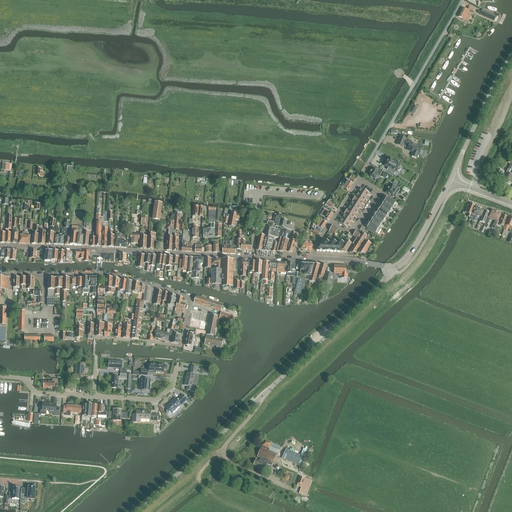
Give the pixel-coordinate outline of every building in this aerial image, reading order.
[(467,22),(472,13),(473,14),(474,12),(473,12),(474,10),(469,7),(467,10),(463,8),(458,17),(467,22)] [(480,14),(489,18),(494,20),(496,16),(483,9),(480,14)] [(418,155),(419,155),(422,147),(411,142),(411,141),(406,139),(400,136),(397,145),(403,147),(404,145),(408,147),(407,150),(413,153),(411,156),(417,158),(418,155)] [(399,171),(400,171),(401,169),(400,168),(399,167),(401,165),(390,158),(385,166),(396,173),(398,171),(399,171)] [(500,178),(503,173),(504,170),(498,167),(496,169),(493,175),(500,178)] [(372,171),(370,173),(371,173),(368,177),(375,182),(379,175),(380,176),(382,173),(374,168),(372,171)] [(342,186),(348,191),(353,184),(349,181),(348,181),(347,180),(348,178),(345,177),(343,180),(345,181),(342,186)] [(206,199),(207,180),(198,179),(197,199),(200,199),(200,198),(206,199)] [(386,193),(394,198),(396,195),(394,194),(398,188),(392,184),(391,184),(392,184),(389,188),(387,190),(388,190),(386,193)] [(369,193),(361,188),(358,192),(369,199),(370,197),(368,196),(369,193)] [(358,192),(355,197),(364,202),(365,200),(367,201),(369,199),(358,192)] [(355,196),(352,201),(353,201),(363,208),(365,206),(362,204),(364,202),(355,197),(355,196)] [(384,198),(382,201),(392,208),(394,209),(398,204),(387,197),(386,200),(384,198)] [(360,208),(362,210),(363,208),(353,201),(350,205),(358,211),(360,208)] [(389,213),(392,208),(382,201),(380,204),(382,206),(381,208),(380,207),(380,208),(389,213)] [(152,220),(159,221),(162,204),(155,203),(152,220)] [(469,206),(467,205),(465,212),(468,214),(467,216),(469,217),(474,205),(470,203),(469,206)] [(358,216),(359,214),(357,213),(358,211),(350,205),(347,209),(347,210),(358,216)] [(203,207),(200,207),(193,206),(193,216),(203,217),(203,207)] [(203,238),(214,237),(214,229),(215,229),(215,220),(215,212),(216,211),(216,207),(209,207),(209,211),(208,223),(210,223),(210,229),(203,230),(203,238)] [(470,220),(474,221),(479,209),(475,207),(472,214),(470,220)] [(377,208),(375,211),(386,218),(389,213),(380,208),(379,210),(377,208)] [(321,219),(317,226),(322,229),(326,223),(326,222),(327,220),(329,221),(333,214),(329,212),(324,209),(320,215),(325,218),(323,221),(321,219)] [(357,218),(358,216),(347,210),(347,209),(344,214),(353,219),(354,217),(357,218)] [(479,209),(474,221),(476,222),(478,219),(480,220),(484,211),(479,209)] [(496,212),(491,210),(484,227),(487,228),(489,223),(491,218),(493,219),(496,212)] [(382,223),(386,218),(375,211),(373,214),(375,216),(374,218),(382,223)] [(480,220),(479,221),(484,223),(489,213),(484,211),(480,220)] [(496,212),(493,219),(495,221),(493,225),(493,224),(491,228),(494,229),(501,214),(496,212)] [(231,213),(228,226),(234,227),(236,220),(239,221),(240,215),(237,215),(237,214),(231,213)] [(352,225),(354,223),(352,222),(353,219),(344,214),(342,218),(352,225)] [(263,223),(262,224),(267,225),(273,226),(273,227),(273,229),(277,229),(277,230),(279,231),(280,229),(281,229),(281,228),(278,227),(281,216),(275,215),(274,220),(274,222),(268,221),(267,222),(263,222),(263,223)] [(500,215),(498,221),(500,222),(499,224),(504,226),(507,217),(503,215),(502,216),(500,215)] [(370,218),(368,221),(379,228),(382,223),(374,218),(374,217),(372,220),(370,218)] [(511,226),(511,218),(509,217),(502,235),(506,237),(508,231),(507,231),(509,226),(511,227),(511,226)] [(339,223),(347,228),(349,226),(351,227),(352,225),(342,218),(339,223)] [(285,228),(287,221),(281,219),(279,226),(285,228)] [(46,244),(53,245),(55,228),(56,220),(51,220),(49,230),(51,231),(51,233),(48,232),(46,244)] [(381,229),(379,228),(368,221),(366,224),(369,226),(367,228),(378,235),(381,229)] [(267,225),(262,251),(270,252),(270,248),(271,248),(273,240),(273,239),(273,237),(279,238),(281,229),(280,229),(279,231),(277,230),(277,229),(273,229),(273,227),(273,226),(267,225)] [(70,246),(77,246),(78,227),(72,226),(72,230),(70,230),(69,234),(71,234),(71,238),(66,237),(65,245),(70,245),(70,246)] [(292,232),(291,238),(289,237),(291,231),(282,228),(277,244),(276,252),(277,252),(292,253),(295,244),(293,243),(295,233),(292,232)] [(496,228),(493,232),(498,237),(501,233),(496,228)] [(54,245),(64,245),(65,230),(62,230),(62,235),(54,235),(54,245)] [(37,244),(45,244),(46,232),(39,231),(37,244)] [(361,234),(356,231),(353,236),(355,237),(352,243),(354,245),(361,234)] [(148,249),(153,250),(154,239),(155,239),(156,233),(155,233),(154,233),(153,233),(149,233),(148,249)] [(261,251),(264,236),(262,235),(262,234),(260,233),(260,235),(259,235),(256,250),(261,251)] [(362,233),(356,242),(361,245),(367,236),(362,233)] [(137,245),(140,245),(140,240),(139,240),(139,235),(131,234),(131,235),(131,240),(131,244),(137,244),(137,245)] [(182,246),(181,251),(191,252),(192,243),(184,243),(184,240),(185,241),(186,234),(183,234),(182,240),(182,246)] [(114,248),(127,248),(127,242),(120,241),(120,240),(122,240),(122,235),(115,235),(114,248)] [(242,240),(241,250),(251,250),(252,244),(244,244),(244,240),(242,240)] [(316,252),(324,252),(330,243),(329,243),(324,240),(316,252)] [(324,252),(331,252),(337,244),(331,240),(329,243),(330,243),(324,252)] [(331,252),(339,252),(344,244),(339,240),(337,244),(331,252)] [(313,243),(311,242),(309,241),(308,243),(305,242),(301,248),(310,253),(314,246),(312,245),(313,243)] [(339,252),(346,253),(351,244),(346,241),(344,244),(339,252)] [(371,244),(365,241),(357,254),(365,254),(371,244)] [(356,242),(349,253),(356,253),(361,245),(356,242)] [(205,253),(212,253),(212,246),(213,246),(212,244),(202,245),(202,252),(205,253)] [(59,261),(58,263),(69,263),(69,261),(69,252),(60,251),(59,261)] [(126,262),(126,254),(120,254),(119,262),(124,262),(124,264),(128,264),(128,262),(126,262)] [(188,257),(182,257),(182,260),(180,260),(179,269),(181,269),(187,270),(187,269),(188,266),(187,266),(188,257)] [(203,264),(203,258),(194,258),(193,268),(200,268),(201,264),(203,264)] [(220,270),(221,259),(212,259),(211,265),(214,265),(214,267),(216,267),(216,270),(220,270)] [(222,259),(222,270),(221,285),(221,286),(233,287),(233,260),(222,259)] [(245,266),(249,267),(249,261),(241,261),(240,276),(245,277),(245,266)] [(270,262),(268,281),(273,281),(273,279),(274,276),(273,276),(273,274),(272,274),(273,272),(275,272),(276,268),(276,262),(270,262)] [(287,269),(288,263),(278,262),(277,273),(287,273),(287,269)] [(293,263),(288,263),(287,273),(288,273),(287,276),(293,276),(293,285),(294,285),(294,287),(296,287),(297,284),(298,278),(299,273),(295,273),(295,270),(295,264),(293,264),(293,263)] [(309,281),(314,264),(302,264),(300,270),(298,278),(297,284),(296,287),(295,293),(301,295),(305,280),(309,281)] [(315,283),(317,275),(320,265),(314,264),(309,281),(315,283)] [(327,265),(321,265),(318,275),(317,275),(315,283),(316,283),(316,284),(319,285),(321,276),(324,277),(327,265)] [(346,266),(334,266),(334,274),(339,274),(339,276),(341,276),(341,278),(347,279),(348,274),(346,274),(346,266)] [(202,275),(200,275),(200,268),(193,268),(192,279),(199,279),(202,279),(202,275)] [(211,285),(221,285),(222,270),(220,270),(216,270),(212,269),(211,285)] [(324,281),(324,282),(330,283),(331,284),(333,279),(331,278),(332,274),(327,272),(327,273),(326,272),(326,273),(324,281)] [(0,324),(6,325),(6,308),(1,308),(1,289),(9,290),(9,288),(10,277),(0,276),(0,324)] [(126,281),(120,279),(119,279),(112,278),(112,281),(113,281),(112,288),(118,288),(118,290),(125,291),(126,281)] [(139,284),(134,282),(132,292),(138,293),(139,293),(144,294),(145,286),(140,284),(139,284)] [(34,290),(31,289),(30,295),(34,296),(38,296),(38,302),(41,302),(41,296),(40,296),(40,290),(34,290)] [(163,292),(157,290),(154,304),(160,305),(160,303),(161,304),(163,292)] [(170,294),(168,306),(175,307),(176,299),(175,299),(176,296),(170,294)] [(196,296),(194,303),(221,311),(222,309),(222,307),(223,305),(206,299),(201,297),(196,296)] [(176,308),(175,311),(178,312),(179,309),(184,310),(186,304),(182,303),(183,298),(178,297),(177,302),(176,308)] [(141,321),(143,309),(141,309),(136,308),(134,320),(141,321)] [(207,330),(211,314),(193,311),(190,327),(207,330)] [(221,312),(220,317),(219,318),(229,321),(231,315),(221,312)] [(211,315),(207,336),(213,337),(217,317),(211,315)] [(102,336),(102,334),(104,334),(104,323),(97,322),(96,336),(102,336)] [(129,337),(131,323),(127,323),(127,325),(123,324),(122,333),(123,333),(123,338),(128,338),(129,337)] [(168,341),(170,330),(167,330),(167,334),(163,333),(161,340),(168,341)] [(193,334),(187,333),(185,345),(191,346),(193,334)] [(178,344),(180,335),(173,334),(171,343),(178,344)] [(218,347),(218,348),(221,349),(223,339),(213,337),(207,336),(205,345),(211,347),(212,346),(218,347)] [(164,373),(164,370),(166,370),(166,366),(164,366),(164,365),(149,364),(149,373),(153,373),(153,372),(164,373)] [(79,375),(85,376),(85,365),(75,365),(75,375),(72,374),(72,378),(78,378),(79,375)] [(197,368),(191,366),(189,373),(187,373),(184,386),(196,388),(199,375),(196,375),(197,368)] [(130,390),(131,384),(131,375),(120,374),(120,377),(127,378),(126,389),(130,390)] [(139,375),(138,379),(140,379),(140,384),(139,386),(141,386),(141,390),(150,391),(150,384),(150,379),(147,379),(147,376),(139,375)] [(119,382),(119,377),(111,377),(111,388),(121,389),(122,383),(119,382)] [(58,379),(52,379),(52,382),(44,381),(43,388),(54,389),(55,386),(58,386),(58,379)] [(177,400),(175,399),(166,408),(168,409),(166,411),(166,413),(168,415),(169,415),(171,413),(181,404),(181,405),(187,400),(183,395),(177,400)] [(46,415),(46,410),(51,411),(51,413),(55,414),(55,415),(59,415),(59,408),(56,408),(56,404),(43,403),(42,410),(41,410),(40,414),(46,415)] [(92,404),(87,404),(86,406),(83,406),(82,416),(86,416),(85,417),(91,418),(91,416),(91,411),(92,404)] [(81,413),(82,406),(79,406),(73,405),(73,406),(67,405),(67,406),(64,406),(63,413),(66,413),(66,416),(70,416),(71,411),(78,412),(78,413),(81,413)] [(99,405),(98,412),(98,418),(100,418),(100,415),(107,416),(108,405),(99,405)] [(121,419),(127,419),(127,413),(121,412),(122,410),(113,409),(113,412),(108,412),(108,418),(112,418),(112,421),(121,421),(121,419)] [(132,414),(132,422),(140,423),(140,419),(150,419),(150,420),(157,421),(158,414),(150,414),(150,412),(136,411),(136,415),(132,414)] [(281,447),(265,440),(258,456),(261,458),(260,461),(256,459),(254,465),(265,470),(267,464),(272,466),(281,447)] [(286,449),(282,459),(300,467),(305,457),(286,449)] [(299,494),(307,496),(312,481),(310,481),(299,477),(296,486),(301,487),(299,494)] [(28,486),(27,499),(31,499),(30,500),(31,501),(33,501),(34,501),(34,499),(35,500),(36,487),(28,486)] [(19,488),(14,488),(13,492),(9,492),(9,499),(19,499),(19,488)]
